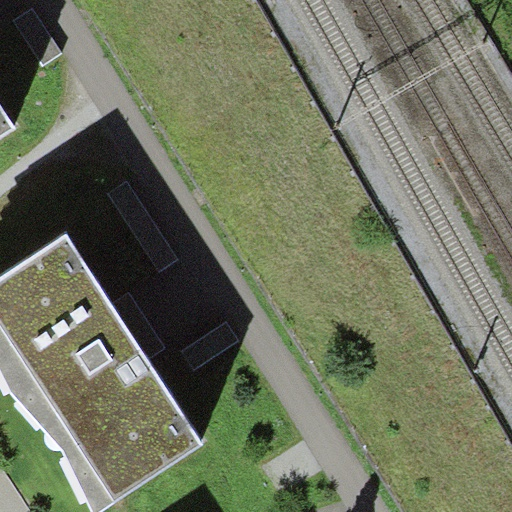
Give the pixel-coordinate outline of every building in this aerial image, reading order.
[(33,8),(14,20),(44,67),(63,55),(33,8)] [(0,137),(17,126),(0,99),(0,137)] [(128,183),(111,194),(163,274),(181,263),(128,183)] [(90,511),(96,511),(203,446),(69,239),(0,282),(0,378),(4,386),(65,451),(90,511)] [(228,323),(181,353),(194,373),(241,343),(228,323)]
